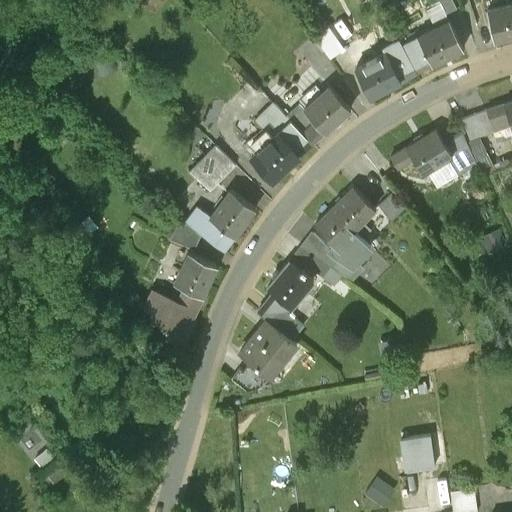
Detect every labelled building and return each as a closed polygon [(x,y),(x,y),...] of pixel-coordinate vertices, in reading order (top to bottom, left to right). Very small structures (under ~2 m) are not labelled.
[(452,0),(439,0),(447,15),(457,10),(452,0)] [(511,5),(487,11),(494,40),(511,36),(511,5)] [(464,48),(450,21),(419,37),(426,52),(433,64),(464,48)] [(323,33),(330,51),(342,47),(335,29),(323,33)] [(404,60),(414,53),(406,42),(396,49),(404,60)] [(388,52),(356,69),(370,96),(402,80),(395,67),(388,52)] [(433,64),(426,52),(410,60),(416,73),(433,64)] [(111,55),(95,62),(101,76),(117,69),(111,55)] [(402,80),(416,73),(410,60),(395,67),(402,80)] [(350,108),(329,86),(304,109),(315,121),(325,132),(350,108)] [(511,101),(487,110),(492,124),(495,123),(498,133),(499,135),(511,130),(511,101)] [(492,124),(487,110),(464,118),(472,141),(498,133),(495,123),(492,124)] [(311,144),(325,132),(315,121),(302,134),(311,144)] [(437,129),(392,156),(399,169),(415,159),(424,173),(451,157),(454,155),(445,141),(437,129)] [(477,165),(462,130),(445,141),(454,155),(451,157),(462,174),(477,165)] [(289,146),(278,133),(251,158),(272,181),(299,156),(289,146)] [(311,144),(302,134),(289,146),(299,156),(311,144)] [(376,208),(354,186),(330,211),(351,232),(353,231),(357,226),(376,208)] [(224,228),(235,236),(255,208),(230,190),(210,218),(224,228)] [(407,209),(393,193),(376,208),(390,223),(407,209)] [(351,232),(330,211),(315,226),(333,243),(328,248),(327,249),(334,258),(338,260),(353,270),(357,265),(372,250),(359,237),(353,231),(351,232)] [(353,231),(359,237),(364,232),(357,226),(353,231)] [(224,252),(235,236),(224,228),(212,243),(224,252)] [(508,248),(500,230),(480,239),(488,257),(508,248)] [(331,268),(338,260),(334,258),(327,249),(328,248),(311,232),(290,260),(321,280),(331,268)] [(192,321),(217,265),(188,253),(174,285),(185,290),(178,305),(159,297),(151,300),(146,312),(182,356),(192,321)] [(364,270),(357,265),(353,270),(338,260),(331,268),(321,280),(334,288),(341,277),(352,284),(364,270)] [(273,292),(292,308),(313,282),(289,261),(267,287),(273,292)] [(292,308),(273,292),(257,313),(266,320),(292,341),(295,338),(304,327),(287,313),(292,308)] [(269,380),(296,345),(292,341),(266,320),(238,356),(250,365),(269,380)] [(405,364),(399,339),(377,344),(383,369),(405,364)] [(263,388),(269,380),(250,365),(244,374),(241,371),(232,382),(247,393),(261,390),(263,388)] [(430,436),(401,440),(403,459),(405,472),(435,468),(430,436)] [(450,493),(452,511),(476,511),(473,490),(450,493)]
